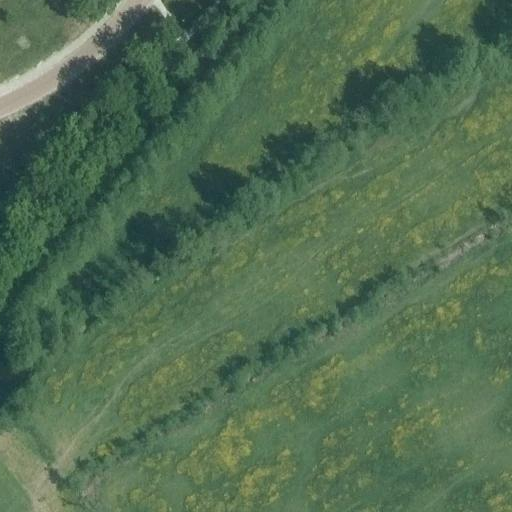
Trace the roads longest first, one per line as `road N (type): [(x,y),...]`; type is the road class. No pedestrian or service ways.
road 1 (residential): [(292,396),(511,259)]
road 2 (residential): [(108,511),(292,396)]
road 3 (residential): [(292,396),(195,230)]
road 4 (unclassified): [(140,0),(70,68),(0,107)]
road 5 (residential): [(372,511),(292,396)]
